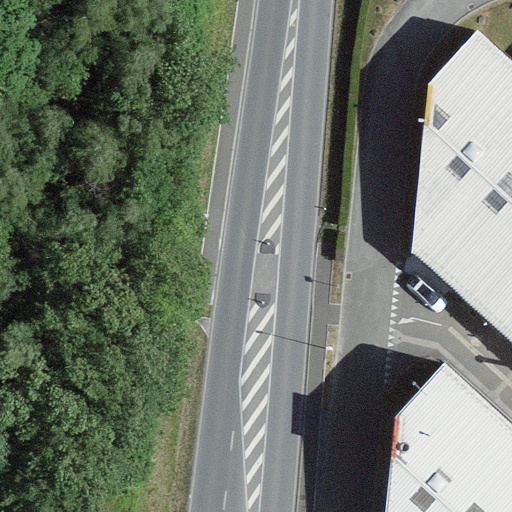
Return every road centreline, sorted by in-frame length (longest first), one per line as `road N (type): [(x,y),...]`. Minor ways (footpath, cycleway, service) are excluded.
road 1 (secondary): [(295,0),(240,511)]
road 2 (unknown): [(363,303),(433,317),(511,378)]
